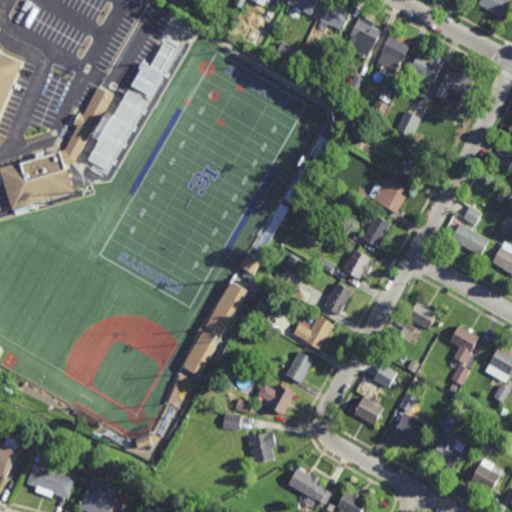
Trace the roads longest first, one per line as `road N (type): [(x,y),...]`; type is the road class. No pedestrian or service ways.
road 1 (residential): [(511,69),(326,417),(339,445),(419,492)]
road 2 (residential): [(511,61),(398,0)]
